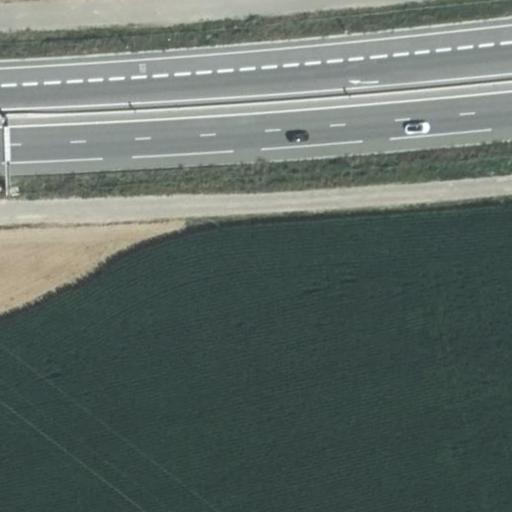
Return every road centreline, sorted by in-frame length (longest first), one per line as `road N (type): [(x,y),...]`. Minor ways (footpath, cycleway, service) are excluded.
road 1 (trunk): [(511,57),(0,96)]
road 2 (trunk): [(0,144),(511,108)]
road 3 (track): [(0,216),(511,186)]
road 4 (track): [(235,0),(0,9)]
